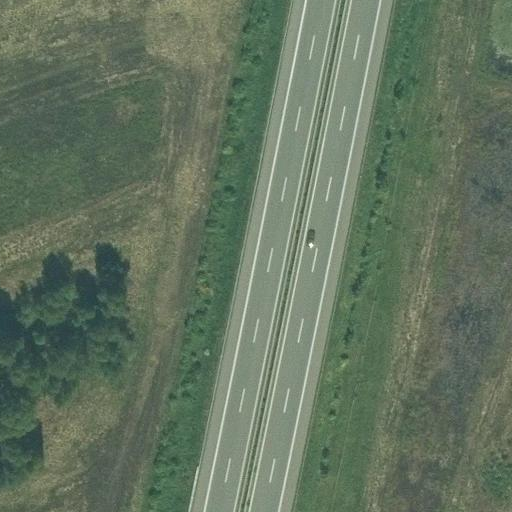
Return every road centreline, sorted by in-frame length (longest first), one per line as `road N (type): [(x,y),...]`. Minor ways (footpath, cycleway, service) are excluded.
road 1 (motorway): [(319,0),(216,511)]
road 2 (motorway): [(265,511),(366,0)]
